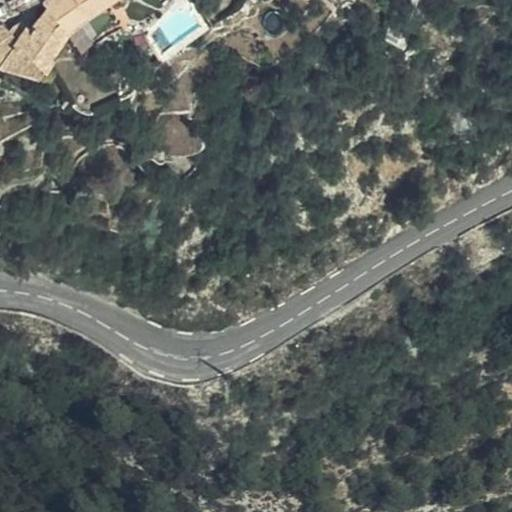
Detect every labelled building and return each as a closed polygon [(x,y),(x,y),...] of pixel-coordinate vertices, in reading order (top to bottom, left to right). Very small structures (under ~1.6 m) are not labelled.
[(73,2),(52,29),(68,46),(86,32),(100,48),(115,36),(116,39),(132,23),(123,10),(117,0),(116,0),(108,7),(109,11),(94,21),(73,2)] [(71,0),(73,2),(94,21),(109,11),(108,7),(116,0),(71,0)] [(117,0),(123,10),(137,0),(117,0)] [(4,50),(22,62),(48,24),(49,22),(47,21),(43,22),(35,27),(27,23),(0,40),(4,50)] [(52,29),(48,24),(22,62),(61,77),(87,39),(100,55),(116,39),(115,36),(100,48),(86,32),(68,46),(52,29)]
